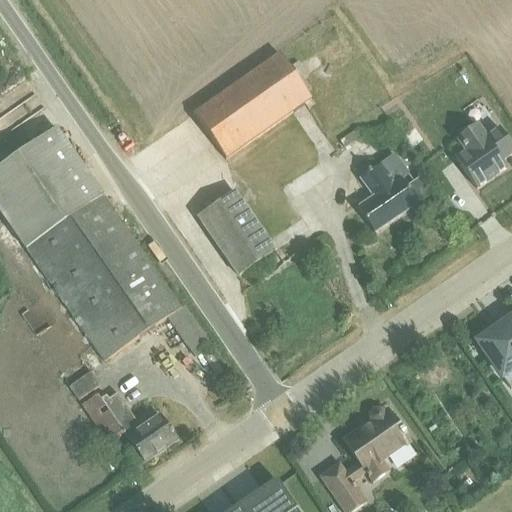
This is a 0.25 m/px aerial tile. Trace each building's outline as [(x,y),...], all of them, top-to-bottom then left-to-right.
[(280,56),(194,116),(226,161),(312,102),(280,56)] [(465,153),(455,160),(477,192),(507,171),(502,163),(511,156),(511,148),(499,130),(488,138),(479,124),(456,140),(465,153)] [(57,130),(0,169),(0,213),(104,364),(168,319),(194,357),(210,346),(184,308),(181,310),(57,130)] [(358,131),(340,142),(345,149),(362,138),(358,131)] [(368,163),(355,172),(373,199),(357,209),(375,235),(432,197),(420,180),(414,184),(395,157),(374,171),(368,163)] [(236,193),(199,219),(239,278),(277,252),(236,193)] [(492,335),(479,344),(511,391),(511,318),(497,329),(499,332),(493,336),(492,335)] [(91,375),(70,389),(79,402),(100,388),(91,375)] [(98,397),(82,408),(108,446),(124,435),(144,464),(177,441),(161,417),(141,430),(118,396),(110,401),(107,397),(101,401),(98,397)] [(340,466),(320,479),(342,511),(357,511),(368,505),(354,485),(366,476),(373,486),(391,473),(385,465),(412,446),(388,413),(385,416),(381,413),(377,413),(372,417),(373,424),(344,444),(360,466),(346,475),(340,466)] [(258,495),(237,509),(239,511),(298,511),(280,486),(277,481),(258,495)]
